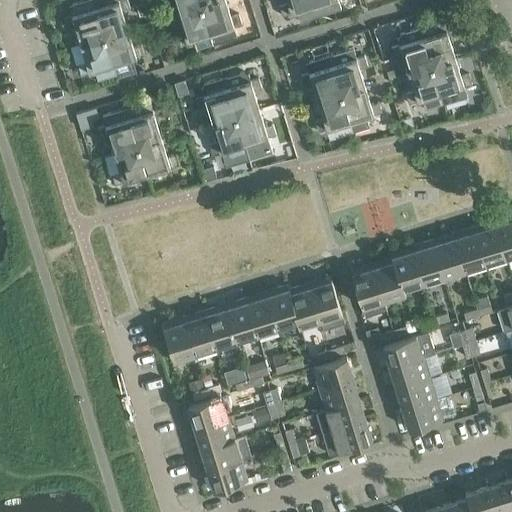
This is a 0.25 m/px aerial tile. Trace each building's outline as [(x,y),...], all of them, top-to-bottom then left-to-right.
[(75,25),(80,43),(104,36),(95,7),(93,0),(84,0),(68,5),(71,15),(63,17),(67,27),(75,25)] [(93,0),(95,7),(104,36),(128,28),(122,10),(130,8),(127,0),(93,0)] [(173,0),(178,13),(201,5),(199,0),(173,0)] [(219,0),(201,5),(210,34),(213,44),(233,38),(236,32),(234,26),(242,24),(239,14),(231,16),(225,0),(219,0)] [(312,0),(286,0),(287,3),(279,5),(282,16),(297,11),(300,21),(317,16),(312,0)] [(312,0),(317,16),(341,8),(338,0),(312,0)] [(213,44),(210,34),(201,5),(178,13),(183,31),(175,33),(178,44),(193,39),(196,49),(213,44)] [(439,21),(420,27),(432,65),(455,58),(450,40),(458,37),(455,27),(447,29),(445,24),(439,21)] [(402,54),(408,72),(432,65),(420,27),(401,32),(397,39),(399,44),(391,46),(394,57),(402,54)] [(128,28),(104,36),(113,64),(144,54),(141,44),(133,46),(128,28)] [(104,36),(80,43),(86,61),(78,64),(81,74),(95,70),(98,80),(116,74),(113,64),(104,36)] [(349,49),(330,55),(341,93),(365,86),(360,68),(368,65),(364,55),(356,57),(355,52),(349,49)] [(312,82),(318,100),(341,93),(330,55),(310,61),(307,66),(309,72),(301,74),(304,85),(312,82)] [(455,58),(432,65),(444,103),(467,96),(464,86),(472,84),(469,73),(461,76),(455,58)] [(432,65),(408,72),(413,90),(405,93),(409,103),(422,99),(425,109),(444,103),(432,65)] [(243,71),(224,77),(235,115),(259,108),(254,90),(262,87),(258,77),(250,80),(249,74),(243,71)] [(206,105),(212,123),(235,115),(224,77),(204,83),(201,89),(203,94),(195,97),(198,107),(206,105)] [(365,86),(341,93),(353,132),(370,127),(367,116),(382,112),(379,101),(371,104),(365,86)] [(341,93),(318,100),(323,118),(315,121),(318,131),(327,128),(331,139),(353,132),(341,93)] [(145,102),(126,108),(138,146),(162,138),(156,120),(164,118),(161,107),(153,110),(151,105),(145,102)] [(108,135),(114,153),(138,146),(126,108),(105,114),(103,118),(105,125),(97,127),(100,137),(108,135)] [(259,108),(235,115),(244,144),(276,134),(273,124),(265,126),(259,108)] [(235,115),(212,123),(217,141),(209,143),(212,154),(244,144),(235,115)] [(162,138),(138,146),(147,174),(178,164),(175,154),(167,156),(162,138)] [(138,146),(114,153),(120,171),(112,173),(115,184),(147,174),(138,146)] [(213,165),(200,169),(203,180),(217,176),(213,165)] [(511,213),(494,219),(506,256),(509,266),(511,265),(511,213)] [(494,219),(474,226),(485,263),(506,256),(494,219)] [(474,226),(453,232),(465,269),(485,263),(474,226)] [(453,232),(433,238),(444,276),(465,269),(453,232)] [(433,238),(412,245),(424,282),(444,276),(433,238)] [(390,251),(392,256),(393,256),(403,288),(404,288),(424,282),(412,245),(390,251)] [(393,256),(392,256),(372,262),(384,299),(406,293),(404,288),(403,288),(393,256)] [(384,299),(372,262),(351,269),(365,315),(387,309),(384,299)] [(309,282),(320,319),(323,329),(345,322),(330,275),(309,282)] [(309,282),(289,288),(288,288),(298,321),(297,321),(299,326),(320,319),(309,282)] [(288,283),(266,290),(278,327),(297,321),(298,321),(288,288),(289,288),(288,283)] [(266,290),(245,296),(257,334),(278,327),(266,290)] [(492,311),(490,304),(487,295),(474,299),(477,308),(464,312),(466,319),(492,311)] [(245,296),(225,303),(236,340),(257,334),(245,296)] [(225,303),(204,309),(216,346),(236,340),(225,303)] [(504,331),(511,328),(511,304),(498,309),(504,331)] [(204,309),(184,316),(195,353),(216,346),(204,309)] [(447,312),(434,316),(436,323),(449,319),(447,312)] [(195,353),(184,316),(162,322),(174,360),(195,353)] [(436,323),(434,316),(421,320),(423,327),(436,323)] [(406,325),(393,329),(395,336),(408,332),(406,325)] [(462,344),(469,341),(476,339),(472,326),(458,330),(462,344)] [(395,336),(393,329),(380,333),(382,340),(395,336)] [(390,366),(424,356),(435,352),(428,331),(383,345),(390,366)] [(469,341),(473,355),(480,353),(476,339),(469,341)] [(469,341),(462,344),(466,357),(473,355),(469,341)] [(343,345),(329,349),(332,355),(345,351),(343,345)] [(332,355),(329,349),(316,353),(318,360),(332,355)] [(313,366),(319,388),(353,377),(347,356),(313,366)] [(390,366),(396,387),(430,376),(424,356),(390,366)] [(303,364),(301,357),(288,362),(290,368),(303,364)] [(288,362),(275,366),(277,372),(290,368),(288,362)] [(480,369),(484,382),(491,380),(487,367),(480,369)] [(469,372),(473,386),(480,383),(475,370),(469,372)] [(264,382),(262,375),(248,379),(250,386),(264,382)] [(396,387),(402,407),(436,397),(430,376),(396,387)] [(319,388),(326,409),(360,398),(353,377),(319,388)] [(248,379),(235,383),(237,390),(250,386),(248,379)] [(491,380),(484,382),(488,395),(495,393),(491,380)] [(219,383),(206,387),(208,394),(221,390),(219,383)] [(480,383),(473,386),(477,399),(484,397),(480,383)] [(208,394),(206,387),(193,391),(195,398),(208,394)] [(263,391),(271,417),(285,413),(277,387),(263,391)] [(188,405),(194,427),(228,416),(222,395),(188,405)] [(436,397),(402,407),(409,429),(443,418),(436,397)] [(326,409),(332,429),(366,419),(360,398),(326,409)] [(194,427),(201,447),(235,437),(228,416),(194,427)] [(366,419),(332,429),(323,432),(329,454),(373,440),(366,419)] [(285,429),(289,443),(296,440),(292,427),(285,429)] [(273,433),(277,446),(284,444),(280,431),(273,433)] [(207,468),(241,457),(251,454),(245,434),(235,437),(201,447),(207,468)] [(296,440),(289,443),(293,456),(300,454),(296,440)] [(284,444),(277,446),(282,459),(288,457),(284,444)] [(241,457),(207,468),(214,489),(248,479),(241,457)] [(511,511),(511,494),(507,479),(487,485),(494,511),(511,511)] [(465,492),(466,497),(467,496),(472,511),(494,511),(487,485),(465,492)] [(466,497),(447,503),(449,511),(472,511),(467,496),(466,497)] [(449,511),(447,503),(425,509),(426,511),(449,511)]
